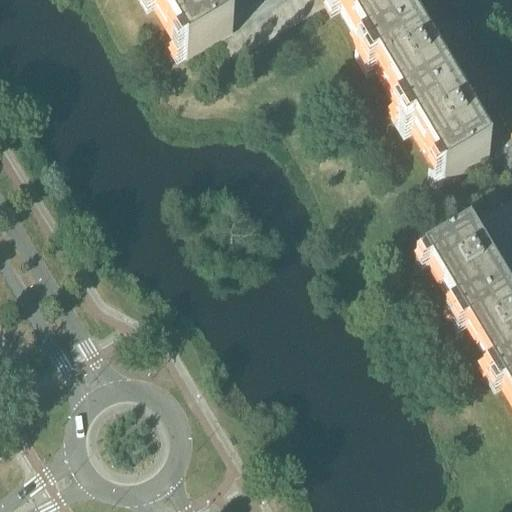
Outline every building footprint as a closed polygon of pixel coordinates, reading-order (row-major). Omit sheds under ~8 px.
[(149,0),(157,12),(181,52),(187,61),(188,64),(221,45),(232,38),(229,33),(227,29),(216,11),(210,1),(209,0),(149,0)] [(303,0),(296,0),(293,2),(305,23),(314,17),(303,0)] [(324,11),(317,0),(303,0),(314,17),(324,11)] [(331,0),(317,0),(324,11),(334,5),(333,3),(331,0)] [(337,0),(333,3),(334,5),(445,191),(489,165),(390,0),(337,0)] [(305,23),(293,2),(283,8),(294,29),(305,23)] [(294,29),(283,8),(273,14),(284,35),(294,29)] [(273,14),(263,20),(275,40),(284,35),(273,14)] [(275,40),(263,20),(259,22),(257,23),(253,26),(265,46),(275,40)] [(265,46),(253,26),(252,26),(243,32),(255,52),(265,46)] [(255,52),(243,32),(233,38),(245,59),(255,52)] [(232,38),(221,45),(233,65),(245,59),(233,38),(232,38)] [(511,306),(467,232),(422,259),(511,409),(511,306)]
